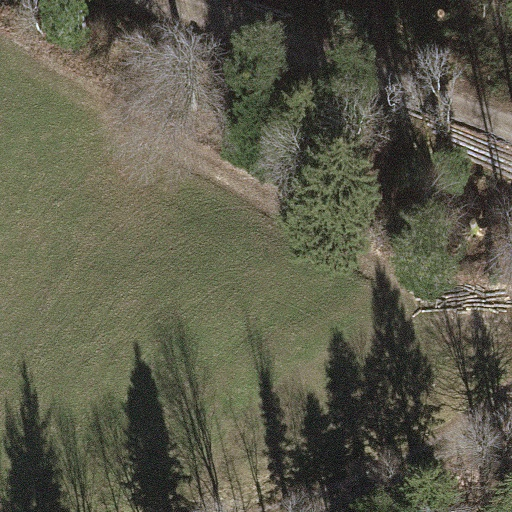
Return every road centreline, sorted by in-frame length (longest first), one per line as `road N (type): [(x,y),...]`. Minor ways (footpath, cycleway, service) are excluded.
road 1 (track): [(160,0),(511,132)]
road 2 (track): [(511,397),(381,476),(284,511)]
